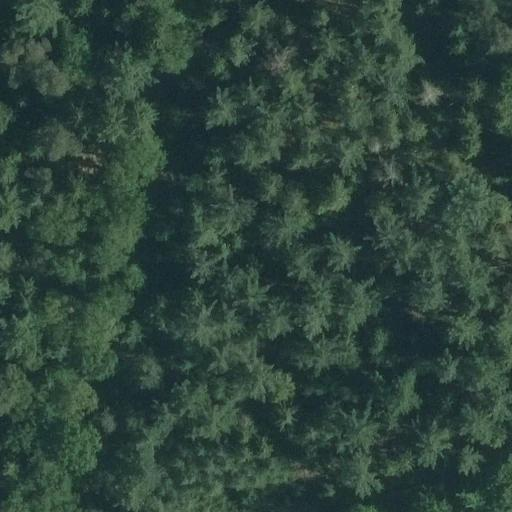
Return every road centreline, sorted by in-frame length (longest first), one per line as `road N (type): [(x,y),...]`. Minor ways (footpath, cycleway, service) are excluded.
road 1 (track): [(67,511),(163,0)]
road 2 (track): [(365,511),(511,461)]
